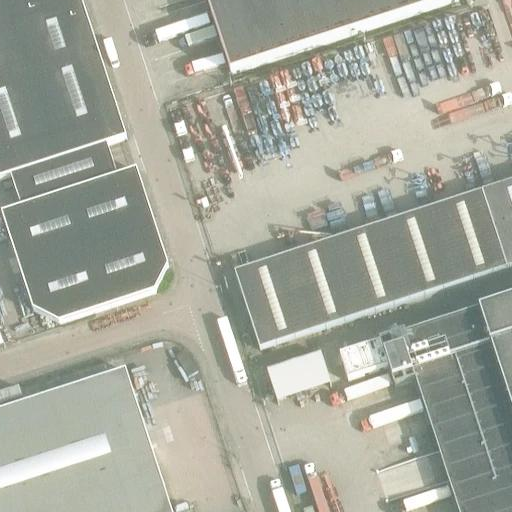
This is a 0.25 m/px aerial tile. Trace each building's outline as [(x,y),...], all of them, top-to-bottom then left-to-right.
[(0,0),(0,183),(127,142),(80,0),(0,0)] [(206,0),(232,78),(460,4),(458,0),(206,0)] [(60,327),(95,316),(155,296),(169,270),(137,174),(2,218),(34,314),(60,327)] [(511,185),(482,196),(508,273),(511,271),(511,185)] [(508,273),(482,196),(477,192),(471,194),(468,200),(235,276),(260,353),(508,273)] [(457,511),(511,511),(511,302),(480,313),(380,346),(340,359),(349,384),(389,371),(395,390),(416,383),(457,511)] [(323,355),(269,373),(280,405),(334,387),(323,355)] [(0,511),(171,511),(127,374),(0,415),(0,511)]
